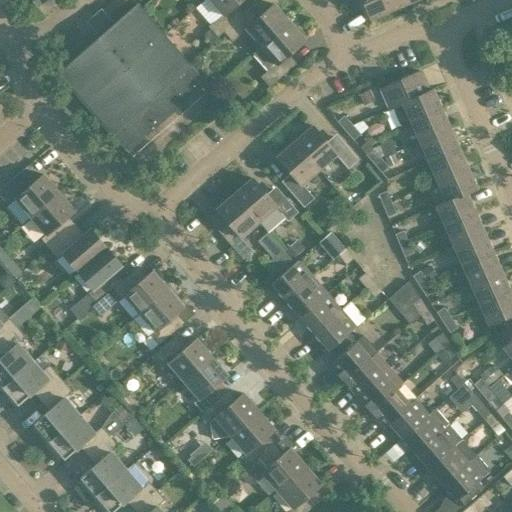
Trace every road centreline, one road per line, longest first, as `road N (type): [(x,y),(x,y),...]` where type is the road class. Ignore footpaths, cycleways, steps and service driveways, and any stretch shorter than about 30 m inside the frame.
road 1 (residential): [(407,511),(382,482),(349,461),(226,318),(213,285),(156,211)]
road 2 (residential): [(156,211),(345,53)]
road 3 (residential): [(439,32),(511,198)]
road 4 (residential): [(156,211),(116,200),(40,109)]
